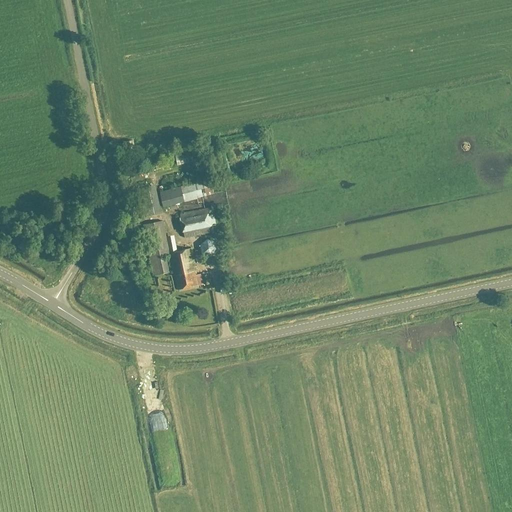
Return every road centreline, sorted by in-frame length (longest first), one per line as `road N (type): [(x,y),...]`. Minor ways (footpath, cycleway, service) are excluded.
road 1 (tertiary): [(53,306),(128,344),(194,350),(511,284)]
road 2 (unclassified): [(53,306),(102,224),(106,189),(67,0)]
